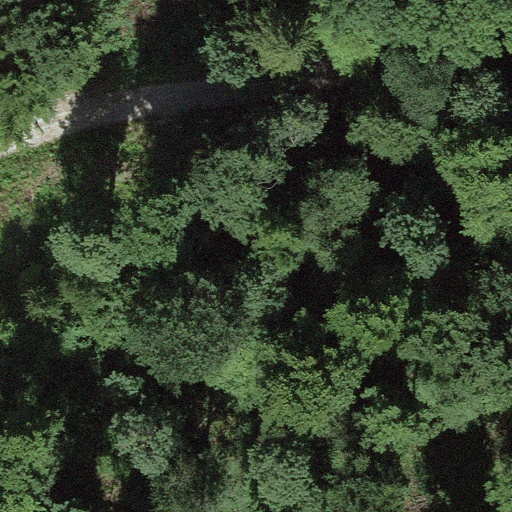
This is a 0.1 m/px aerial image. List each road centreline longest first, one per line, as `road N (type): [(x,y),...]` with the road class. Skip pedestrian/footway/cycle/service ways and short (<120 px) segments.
road 1 (track): [(511,35),(0,159)]
road 2 (track): [(0,298),(139,129)]
road 3 (track): [(0,471),(136,511)]
